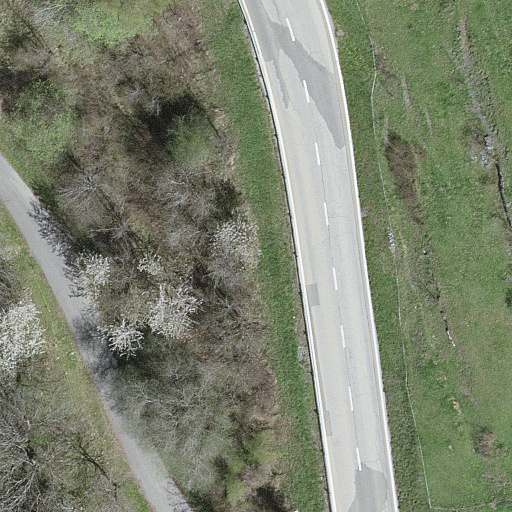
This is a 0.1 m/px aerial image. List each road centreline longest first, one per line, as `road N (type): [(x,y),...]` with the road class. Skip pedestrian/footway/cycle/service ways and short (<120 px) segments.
road 1 (tertiary): [(365,511),(334,255),(286,0)]
road 2 (unclassified): [(0,170),(72,291),(97,375),(173,511)]
